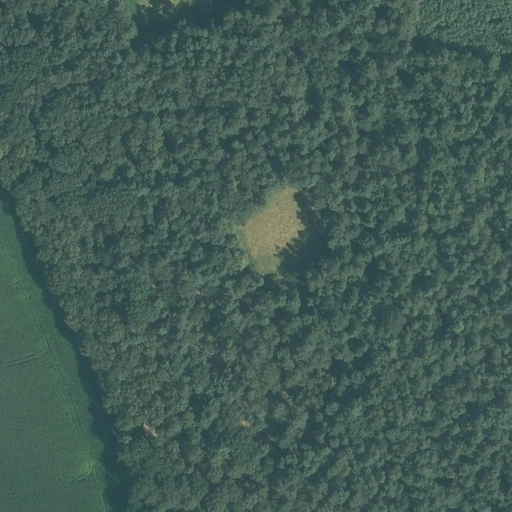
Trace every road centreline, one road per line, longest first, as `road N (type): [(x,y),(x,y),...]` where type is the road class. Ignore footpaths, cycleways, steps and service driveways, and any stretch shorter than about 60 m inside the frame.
road 1 (track): [(359,221),(367,309),(326,393),(309,394),(184,274),(119,267),(84,247),(0,96)]
road 2 (track): [(511,233),(474,220),(429,228),(359,221),(358,104),(377,0)]
